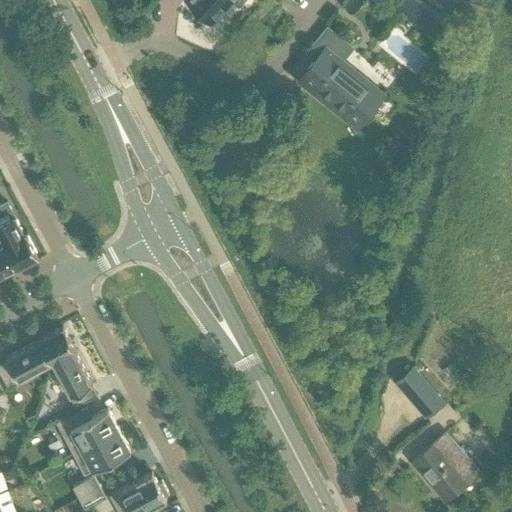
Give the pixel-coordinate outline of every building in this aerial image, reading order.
[(188,0),(213,22),(232,0),(233,0),(239,5),(244,0),(188,0)] [(402,0),(397,7),(436,39),(448,25),(417,0),(402,0)] [(383,95),(383,94),(341,60),(351,47),(327,28),(309,51),(316,57),(301,75),(360,123),(383,95)] [(0,222),(0,234),(4,243),(5,242),(17,264),(16,264),(17,266),(38,254),(26,230),(23,231),(14,214),(0,222)] [(5,242),(4,243),(0,245),(0,272),(16,264),(17,264),(5,242)] [(51,360),(52,361),(76,406),(98,394),(92,383),(93,383),(75,350),(76,349),(63,324),(51,330),(58,343),(53,345),(59,356),(51,360)] [(18,379),(52,361),(51,360),(59,356),(53,345),(58,343),(51,330),(38,338),(38,339),(6,356),(7,359),(0,362),(0,391),(19,381),(18,379)] [(412,365),(395,380),(430,420),(447,405),(412,365)] [(56,421),(73,453),(119,428),(108,407),(92,416),(86,405),(56,421)] [(119,428),(73,453),(84,474),(130,449),(119,428)] [(411,461),(444,499),(479,470),(445,431),(411,461)] [(152,471),(110,494),(119,511),(140,511),(166,498),(165,495),(169,493),(162,480),(158,482),(152,471)] [(72,485),(78,496),(100,485),(94,473),(72,485)] [(100,485),(78,496),(84,508),(106,496),(100,485)] [(0,489),(0,492),(6,511),(18,511),(10,487),(0,489)]
